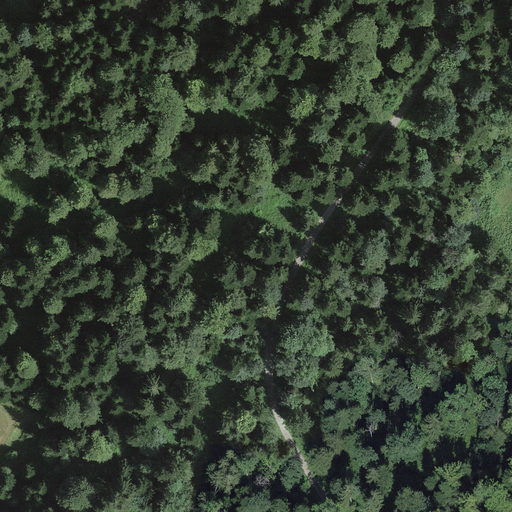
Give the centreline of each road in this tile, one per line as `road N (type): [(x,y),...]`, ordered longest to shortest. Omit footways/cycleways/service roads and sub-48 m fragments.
road 1 (track): [(439,0),(444,30),(435,63),(331,206),(277,313),(269,367),(278,417),(333,511)]
road 2 (track): [(0,135),(34,71),(87,26),(139,0)]
